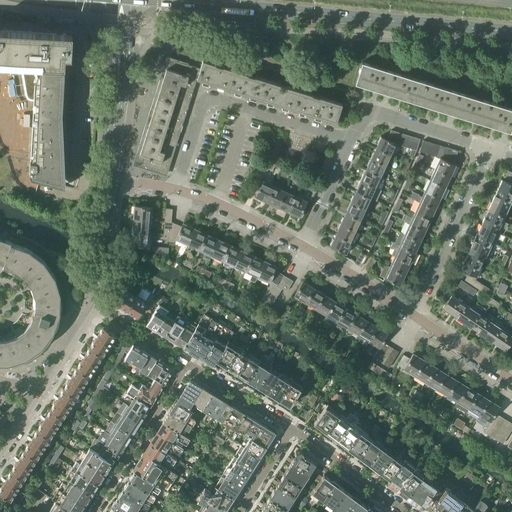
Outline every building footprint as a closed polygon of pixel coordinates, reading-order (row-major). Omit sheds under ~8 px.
[(32,178),(39,180),(65,187),(62,115),(65,56),(71,57),(72,34),(0,29),(0,59),(30,61),(30,62),(30,64),(28,65),(25,67),(24,68),(23,69),(22,70),(22,72),(22,73),(24,84),(25,95),(26,96),(26,97),(28,99),(29,100),(30,100),(32,100),(33,100),(30,160),(29,173),(29,174),(30,175),(30,176),(30,177),(31,177),(32,178)] [(145,137),(142,146),(139,155),(145,157),(142,165),(154,168),(154,167),(158,168),(158,170),(167,172),(172,158),(182,126),(197,79),(239,92),(279,104),(321,117),(336,122),(342,103),(320,96),(319,97),(312,95),(312,94),(288,86),(287,87),(280,85),(280,84),(255,76),(254,77),(248,75),(248,74),(223,66),(222,67),(216,65),(215,64),(203,60),(200,68),(175,61),(172,70),(166,68),(157,100),(145,137)] [(380,91),(394,95),(503,129),(508,131),(507,131),(510,132),(511,125),(511,109),(434,85),(401,74),(363,62),(362,62),(361,64),(360,64),(359,67),(360,67),(355,83),(380,91)] [(391,130),(386,139),(394,143),(397,132),(391,130)] [(403,134),(397,132),(394,143),(397,144),(400,145),(403,134)] [(409,136),(403,134),(400,145),(406,147),(409,136)] [(378,143),(376,148),(392,155),(397,144),(394,143),(386,139),(380,136),(377,143),(378,143)] [(415,137),(409,136),(406,147),(411,149),(415,137)] [(420,139),(415,137),(411,149),(412,149),(416,150),(420,139)] [(419,152),(426,154),(429,142),(423,140),(419,152)] [(426,154),(431,155),(435,144),(429,142),(426,154)] [(431,155),(437,157),(441,146),(435,144),(431,155)] [(437,157),(438,158),(440,158),(442,159),(446,147),(441,146),(437,157)] [(446,147),(442,159),(448,161),(452,149),(446,147)] [(373,152),(370,158),(387,166),(392,155),(376,148),(374,153),(373,152)] [(448,161),(454,164),(458,151),(452,149),(448,161)] [(368,165),(366,170),(382,177),(387,180),(389,175),(384,173),(387,166),(370,158),(367,165),(368,165)] [(439,158),(434,168),(451,176),(453,170),(455,165),(456,165),(454,164),(448,161),(442,159),(440,158),(438,158),(439,158)] [(275,164),(265,160),(260,171),(266,173),(268,169),(272,171),(275,164)] [(404,167),(401,172),(405,174),(410,163),(406,161),(404,167)] [(434,168),(429,179),(445,187),(447,182),(448,182),(451,176),(434,168)] [(363,174),(360,180),(377,188),(382,177),(366,170),(364,174),(363,174)] [(511,172),(508,170),(503,180),(509,183),(511,176),(511,172)] [(429,179),(424,190),(441,198),(443,192),(445,187),(429,179)] [(502,179),(496,191),(511,197),(511,184),(509,183),(503,180),(502,179)] [(262,199),(266,202),(274,186),(263,181),(263,180),(259,189),(255,197),(261,200),(262,199)] [(318,187),(303,180),(301,185),(315,192),(315,191),(317,187),(318,187)] [(358,187),(356,192),(371,199),(376,201),(381,190),(377,188),(360,180),(357,186),(358,187)] [(271,204),(277,207),(285,191),(274,186),(266,202),(271,204)] [(410,197),(419,201),(435,208),(437,204),(438,204),(441,198),(424,190),(421,196),(418,195),(418,194),(412,191),(410,197)] [(283,210),(288,212),(296,196),(285,191),(277,207),(283,210)] [(511,197),(496,191),(491,202),(507,209),(509,204),(510,204),(511,200),(511,197)] [(353,196),(350,202),(367,209),(371,199),(356,192),(353,196)] [(296,196),(288,212),(293,214),(293,215),(299,217),(307,201),(307,200),(306,201),(296,196)] [(419,201),(414,212),(431,219),(433,214),(433,213),(435,208),(419,201)] [(348,208),(346,213),(361,221),(367,209),(350,202),(347,208),(348,208)] [(491,202),(486,213),(503,221),(505,216),(504,215),(507,209),(491,202)] [(134,206),(133,219),(150,220),(151,207),(134,206)] [(401,219),(409,223),(425,230),(427,225),(428,226),(431,219),(414,212),(412,217),(403,213),(401,219)] [(343,218),(340,224),(356,231),(361,221),(346,213),(343,218)] [(486,213),(481,224),(497,231),(499,226),(505,228),(508,223),(503,221),(486,213)] [(133,219),(132,231),(149,233),(150,220),(133,219)] [(171,222),(165,221),(164,234),(170,235),(169,236),(176,224),(171,222)] [(176,239),(187,244),(194,228),(183,223),(181,227),(176,224),(169,236),(169,240),(175,241),(176,239)] [(409,223),(404,234),(420,241),(423,236),(423,235),(425,230),(409,223)] [(338,230),(335,235),(351,242),(356,231),(340,224),(337,230),(338,230)] [(481,224),(476,235),(495,244),(500,233),(496,231),(497,231),(481,224)] [(187,244),(199,250),(206,234),(194,228),(187,244)] [(149,233),(132,231),(131,244),(142,246),(148,246),(149,233)] [(399,232),(394,242),(415,252),(417,247),(418,248),(420,241),(404,234),(399,232)] [(208,260),(211,255),(218,239),(206,234),(199,250),(197,255),(208,260)] [(351,242),(335,235),(333,240),(330,246),(346,254),(351,242)] [(473,242),(471,246),(486,254),(490,255),(495,244),(476,235),(473,242)] [(211,255),(222,260),(229,245),(218,239),(211,255)] [(31,325),(26,331),(16,338),(4,342),(0,341),(0,363),(8,364),(26,358),(42,347),(53,332),(55,326),(52,324),(54,319),(57,320),(60,314),(60,294),(54,276),(43,260),(28,249),(12,243),(12,242),(5,240),(4,244),(0,242),(0,262),(18,268),(27,276),(34,286),(38,298),(38,306),(35,306),(32,315),(29,323),(31,325)] [(391,254),(394,256),(411,263),(413,257),(415,252),(394,242),(392,241),(390,247),(393,249),(391,254)] [(222,260),(234,266),(241,250),(229,245),(222,260)] [(471,246),(465,258),(482,265),(484,260),(483,260),(486,254),(471,246)] [(234,266),(246,271),(253,256),(241,250),(234,266)] [(361,252),(355,262),(354,263),(361,266),(367,256),(361,252)] [(246,271),(257,277),(264,261),(253,256),(246,271)] [(394,256),(389,266),(405,274),(407,269),(411,263),(394,256)] [(376,260),(370,257),(363,268),(369,271),(376,260)] [(482,265),(465,258),(460,269),(469,273),(465,280),(472,286),(486,294),(489,289),(481,284),(481,283),(479,281),(479,282),(475,280),(477,276),(476,276),(478,270),(479,271),(482,265)] [(269,282),(270,281),(275,270),(276,266),(264,261),(257,277),(269,282)] [(405,274),(389,266),(384,264),(381,270),(379,276),(400,285),(403,279),(402,279),(405,274)] [(272,282),(276,285),(282,274),(275,270),(270,281),(272,282)] [(125,280),(127,281),(130,283),(135,276),(129,273),(125,280)] [(282,274),(276,285),(281,288),(287,278),(282,274)] [(281,288),(282,288),(286,291),(293,281),(287,278),(281,288)] [(458,285),(469,293),(472,288),(461,280),(458,285)] [(119,305),(126,310),(135,297),(126,291),(130,283),(127,281),(119,293),(121,294),(116,302),(115,303),(119,305)] [(295,295),(305,301),(313,288),(303,282),(303,281),(299,287),(294,295),(295,296),(295,295)] [(272,282),(269,287),(279,293),(282,288),(281,288),(276,285),(272,282)] [(500,283),(498,288),(505,291),(507,286),(500,283)] [(269,287),(266,292),(276,298),(279,293),(269,287)] [(305,301),(316,308),(324,294),(313,288),(305,301)] [(505,291),(498,288),(496,292),(503,296),(505,291)] [(266,292),(263,297),(273,303),(276,298),(266,292)] [(316,308),(326,315),(334,301),(324,294),(316,308)] [(442,308),(453,315),(463,301),(458,297),(457,299),(451,295),(442,308)] [(135,297),(126,310),(138,317),(138,316),(138,315),(142,308),(150,312),(152,308),(135,297)] [(273,303),(263,297),(260,302),(270,308),(273,303)] [(336,324),(345,308),(334,301),(326,315),(323,319),(334,326),(336,324)] [(453,315),(463,322),(472,309),(467,305),(468,304),(463,301),(453,315)] [(146,324),(156,330),(165,314),(168,310),(158,304),(156,309),(146,324)] [(463,322),(474,329),(484,315),(480,312),(482,309),(475,305),(472,309),(463,322)] [(156,330),(165,335),(174,320),(177,315),(170,311),(172,308),(170,307),(168,310),(165,314),(156,330)] [(336,324),(334,326),(345,332),(344,331),(345,330),(346,330),(348,328),(356,314),(345,308),(336,324)] [(165,335),(174,341),(182,325),(186,320),(188,317),(179,311),(177,315),(174,320),(165,335)] [(284,311),(281,315),(292,322),(295,317),(284,311)] [(189,351),(192,353),(212,319),(203,313),(195,326),(192,331),(183,347),(189,351)] [(356,338),(358,334),(366,321),(356,314),(348,328),(346,330),(345,330),(344,331),(345,332),(345,334),(348,335),(350,335),(356,338)] [(474,329),(484,336),(496,319),(489,314),(487,317),(484,315),(474,329)] [(197,355),(202,359),(214,339),(224,345),(225,343),(232,332),(212,319),(192,353),(196,356),(197,355)] [(496,319),(484,336),(494,343),(504,329),(500,326),(502,323),(496,319)] [(174,341),(183,347),(192,331),(195,326),(186,320),(182,325),(174,341)] [(358,334),(369,341),(377,327),(366,321),(358,334)] [(103,326),(96,337),(109,345),(114,337),(115,335),(116,335),(108,330),(108,329),(103,326)] [(369,341),(367,343),(368,343),(378,349),(383,342),(388,334),(387,333),(377,327),(369,341)] [(504,329),(494,343),(505,351),(511,340),(511,335),(509,333),(509,332),(504,329)] [(96,337),(90,347),(102,355),(109,345),(96,337)] [(212,365),(215,360),(224,345),(214,339),(202,359),(212,365)] [(96,398),(101,389),(107,380),(114,368),(124,354),(130,342),(127,340),(127,341),(125,344),(124,344),(125,344),(87,403),(91,406),(96,398)] [(129,364),(131,365),(141,349),(133,344),(130,342),(124,354),(126,355),(124,359),(130,362),(129,364)] [(373,358),(379,362),(388,346),(383,342),(378,349),(373,358)] [(215,360),(226,367),(237,350),(225,343),(224,345),(215,360)] [(379,362),(384,365),(393,349),(388,346),(379,362)] [(90,347),(83,358),(96,366),(102,355),(90,347)] [(134,365),(140,368),(149,354),(141,349),(131,365),(133,366),(134,365)] [(393,349),(384,365),(389,368),(398,352),(393,349)] [(226,367),(237,374),(247,356),(237,350),(226,367)] [(144,373),(146,375),(150,368),(156,359),(149,354),(140,368),(145,372),(144,373)] [(403,369),(414,375),(418,368),(423,360),(413,354),(410,359),(403,369)] [(397,365),(403,369),(410,359),(403,355),(397,365)] [(237,374),(248,380),(254,368),(258,363),(247,356),(237,374)] [(83,358),(76,368),(89,376),(96,366),(83,358)] [(149,374),(155,378),(164,363),(156,359),(150,368),(146,375),(148,376),(149,374)] [(414,375),(425,382),(434,366),(423,360),(418,368),(414,375)] [(367,367),(377,373),(388,380),(391,374),(371,362),(367,367)] [(164,363),(155,378),(164,384),(171,372),(170,367),(164,363)] [(248,380),(258,387),(268,369),(258,363),(254,368),(248,380)] [(425,382),(435,389),(445,373),(434,366),(425,382)] [(76,368),(70,378),(83,386),(89,376),(76,368)] [(258,387),(268,393),(279,376),(268,369),(258,387)] [(435,389),(446,395),(455,380),(445,373),(435,389)] [(268,393),(279,400),(290,382),(279,376),(268,393)] [(70,378),(63,389),(76,396),(83,386),(70,378)] [(149,381),(146,386),(148,388),(157,393),(164,384),(155,378),(151,383),(149,381)] [(191,401),(193,402),(202,387),(190,379),(176,402),(189,410),(191,407),(190,406),(191,405),(189,403),(191,401)] [(446,395),(457,402),(466,386),(455,380),(446,395)] [(131,384),(127,391),(132,395),(150,406),(157,393),(148,388),(146,386),(142,383),(139,382),(136,387),(131,384)] [(290,382),(279,400),(289,406),(300,389),(290,382)] [(465,413),(468,408),(477,393),(466,386),(457,402),(454,406),(465,413)] [(193,402),(203,408),(212,393),(202,387),(193,402)] [(63,389),(57,399),(70,407),(76,396),(63,389)] [(100,400),(105,391),(101,389),(96,398),(100,400)] [(207,411),(203,419),(208,422),(222,399),(212,393),(203,408),(207,411)] [(336,393),(332,399),(337,402),(341,397),(336,393)] [(468,408),(479,415),(488,399),(477,393),(468,408)] [(132,400),(128,406),(143,415),(150,406),(132,395),(130,399),(132,400)] [(57,399),(50,409),(63,417),(70,407),(57,399)] [(216,421),(221,424),(232,406),(222,399),(208,422),(213,425),(216,421)] [(485,421),(489,424),(495,413),(499,406),(488,399),(479,415),(485,419),(485,420),(485,421)] [(123,402),(117,412),(137,425),(143,415),(128,406),(123,402)] [(191,411),(189,410),(176,402),(169,412),(191,426),(192,426),(195,420),(188,416),(191,411)] [(223,432),(228,435),(243,412),(232,406),(221,424),(226,427),(223,432)] [(313,423),(326,432),(338,415),(326,406),(320,414),(313,423)] [(50,409),(44,419),(56,427),(63,417),(50,409)] [(117,412),(111,421),(131,434),(137,425),(117,412)] [(190,428),(191,426),(169,412),(163,422),(178,431),(185,436),(188,431),(190,428)] [(239,430),(244,433),(253,418),(243,412),(228,435),(233,438),(239,430)] [(326,432),(337,440),(354,417),(350,413),(345,420),(338,415),(326,432)] [(495,413),(489,424),(494,426),(500,416),(495,413)] [(494,426),(499,429),(505,419),(500,416),(494,426)] [(337,440),(347,448),(360,432),(353,426),(358,419),(354,417),(337,440)] [(249,436),(250,437),(266,446),(275,432),(253,418),(244,433),(249,436)] [(44,419),(37,430),(50,438),(56,427),(44,419)] [(499,429),(503,432),(510,422),(505,419),(499,429)] [(111,421),(105,431),(110,434),(125,444),(131,434),(111,421)] [(185,436),(178,431),(163,422),(156,432),(181,447),(184,443),(186,444),(189,438),(185,436)] [(511,423),(510,422),(503,432),(508,435),(511,428),(511,423)] [(483,432),(489,435),(494,426),(489,424),(483,432)] [(489,435),(493,438),(499,429),(494,426),(489,435)] [(470,429),(467,433),(478,440),(481,435),(470,429)] [(493,438),(498,441),(503,432),(499,429),(493,438)] [(37,430),(30,440),(43,448),(50,438),(37,430)] [(102,433),(97,439),(104,444),(119,453),(125,444),(110,434),(105,431),(103,434),(102,433)] [(150,442),(166,452),(169,447),(172,448),(171,449),(179,454),(181,452),(183,449),(181,447),(156,432),(150,442)] [(347,448),(358,456),(371,439),(360,432),(347,448)] [(503,432),(498,441),(503,444),(508,435),(503,432)] [(224,440),(215,434),(211,441),(220,446),(224,440)] [(89,447),(90,447),(112,462),(113,463),(119,453),(104,444),(97,439),(95,437),(89,447)] [(250,437),(243,447),(259,457),(266,446),(250,437)] [(371,439),(358,456),(368,464),(381,447),(383,445),(372,437),(371,439)] [(30,440),(24,450),(37,458),(43,448),(30,440)] [(173,464),(176,459),(166,452),(150,442),(143,453),(159,462),(162,456),(165,458),(165,459),(173,464)] [(19,511),(20,511),(22,511),(37,488),(38,489),(60,453),(64,447),(61,445),(47,466),(32,490),(19,511)] [(83,458),(105,472),(108,468),(107,468),(112,462),(90,447),(86,453),(83,451),(79,456),(83,458)] [(243,447),(237,457),(253,467),(259,457),(243,447)] [(368,464),(379,472),(392,455),(381,447),(368,464)] [(24,450),(17,460),(30,468),(37,458),(24,450)] [(295,457),(291,462),(308,473),(316,462),(304,455),(303,452),(301,450),(296,452),(294,454),(295,457)] [(177,474),(159,462),(143,453),(133,469),(134,470),(134,471),(161,487),(167,491),(177,474)] [(379,472),(390,479),(402,463),(392,455),(379,472)] [(79,456),(75,462),(73,467),(72,467),(98,483),(101,479),(100,479),(105,472),(83,458),(79,456)] [(237,457),(230,467),(246,477),(253,467),(237,457)] [(17,460),(11,471),(23,479),(30,468),(17,460)] [(394,490),(396,490),(413,467),(404,460),(402,463),(390,479),(386,484),(394,490)] [(291,462),(284,473),(301,485),(308,473),(291,462)] [(396,490),(406,497),(424,474),(425,472),(415,465),(413,467),(396,490)] [(65,477),(91,494),(94,490),(94,489),(98,483),(72,467),(69,471),(65,477)] [(230,467),(224,477),(240,487),(246,477),(230,467)] [(11,471),(4,481),(17,489),(23,479),(11,471)] [(158,492),(161,487),(134,471),(128,479),(147,492),(150,487),(158,492)] [(467,472),(465,476),(462,479),(474,486),(479,480),(467,472)] [(284,473),(277,485),(294,496),(301,485),(284,473)] [(317,484),(312,491),(323,499),(335,483),(324,474),(322,477),(319,481),(317,484)] [(423,506),(428,507),(436,497),(434,496),(441,486),(439,485),(439,486),(437,485),(438,485),(431,479),(424,474),(406,497),(414,503),(420,507),(422,507),(423,506)] [(59,488),(84,504),(87,500),(91,494),(65,477),(59,488)] [(224,477),(217,487),(233,498),(240,487),(224,477)] [(155,496),(147,492),(128,479),(123,488),(142,500),(144,496),(152,500),(155,496)] [(0,511),(2,511),(3,511),(0,509),(0,496),(1,495),(2,496),(2,495),(10,500),(17,489),(4,481),(0,487),(0,511)] [(195,481),(190,489),(195,491),(225,510),(233,498),(217,487),(215,486),(211,492),(204,488),(205,487),(195,481)] [(323,499),(334,507),(346,491),(335,483),(323,499)] [(277,485),(270,496),(287,507),(294,496),(277,485)] [(52,498),(58,502),(59,503),(69,509),(73,511),(79,511),(80,510),(84,504),(59,488),(56,486),(49,496),(52,498)] [(123,488),(117,497),(127,503),(136,509),(140,511),(145,511),(147,510),(150,511),(153,507),(150,505),(142,500),(123,488)] [(454,511),(463,501),(468,495),(461,490),(459,489),(454,496),(445,489),(438,498),(436,497),(428,507),(426,511),(454,511)] [(202,504),(198,510),(200,511),(223,511),(225,510),(195,491),(193,493),(197,496),(195,499),(202,504)] [(334,507),(340,511),(345,511),(356,498),(346,491),(334,507)] [(473,509),(470,511),(487,511),(483,509),(491,499),(484,494),(473,509)] [(270,496),(262,507),(270,511),(283,511),(287,507),(270,496)] [(111,506),(113,507),(120,511),(140,511),(136,509),(117,497),(115,500),(111,506)] [(356,498),(345,511),(362,511),(367,506),(356,498)] [(470,511),(473,509),(463,501),(454,511),(470,511)] [(59,503),(58,502),(52,511),(73,511),(69,509),(59,503)]
